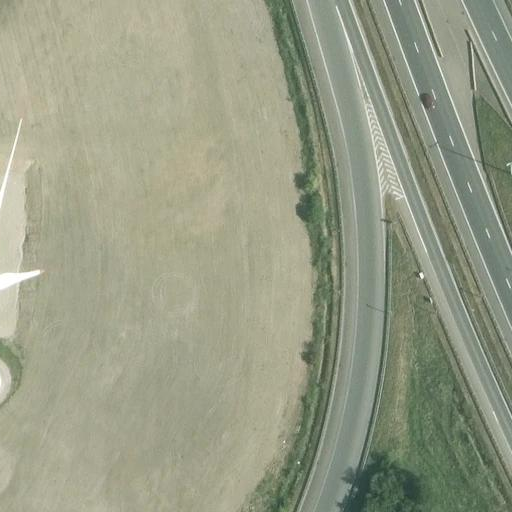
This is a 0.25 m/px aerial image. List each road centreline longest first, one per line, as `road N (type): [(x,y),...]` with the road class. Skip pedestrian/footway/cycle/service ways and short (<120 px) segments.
road 1 (motorway): [(356,45),(368,329),(360,403),(327,511)]
road 2 (motorway): [(356,45),(511,447)]
road 3 (motorway): [(397,0),(511,293)]
